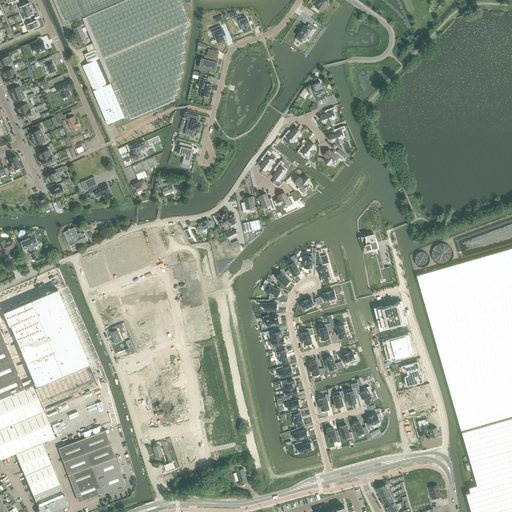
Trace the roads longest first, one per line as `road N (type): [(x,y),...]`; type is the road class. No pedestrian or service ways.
road 1 (unclassified): [(73,256),(136,227),(218,207),(280,122)]
road 2 (unclassified): [(441,454),(443,417),(391,240)]
road 3 (unclassified): [(130,181),(51,0)]
road 4 (residential): [(300,0),(276,29),(231,49),(207,141)]
road 5 (residential): [(39,0),(103,145)]
road 6 (residential): [(180,340),(160,266),(87,295)]
